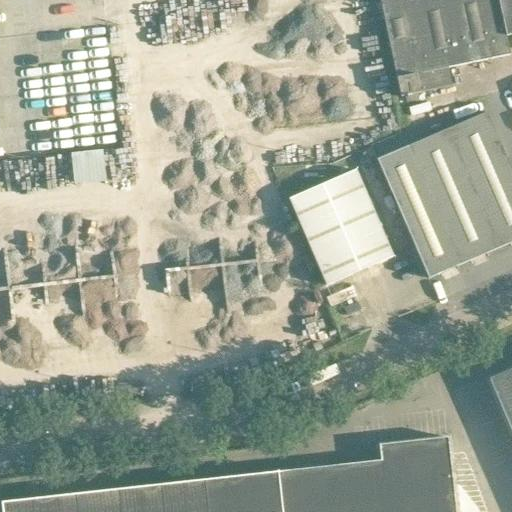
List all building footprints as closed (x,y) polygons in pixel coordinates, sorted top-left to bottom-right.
[(380,0),(401,97),(452,86),(448,68),(510,55),(507,36),(498,0),(380,0)] [(511,0),(498,0),(507,36),(511,34),(511,0)] [(406,147),(457,266),(511,242),(511,169),(487,112),(406,147)] [(429,278),(457,266),(406,147),(377,160),(429,278)] [(110,150),(76,154),(79,183),(113,180),(110,150)] [(327,285),(393,257),(356,171),(290,200),(327,285)] [(511,369),(489,379),(511,431),(511,369)] [(456,511),(448,438),(379,445),(381,461),(2,503),(2,511),(456,511)]
